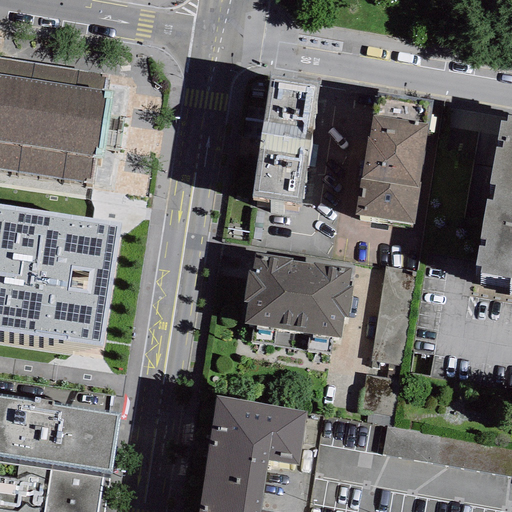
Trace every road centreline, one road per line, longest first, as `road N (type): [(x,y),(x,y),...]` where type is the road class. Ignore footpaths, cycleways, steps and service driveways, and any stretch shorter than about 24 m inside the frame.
road 1 (tertiary): [(142,511),(216,42)]
road 2 (residential): [(216,42),(511,94)]
road 3 (residential): [(0,3),(216,42)]
road 4 (unknown): [(364,511),(376,467),(511,495)]
